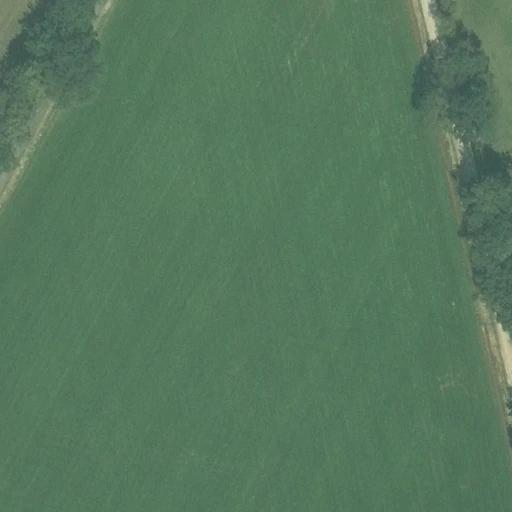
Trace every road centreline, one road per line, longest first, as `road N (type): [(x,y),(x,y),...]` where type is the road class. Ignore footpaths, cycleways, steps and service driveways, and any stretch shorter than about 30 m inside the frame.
road 1 (track): [(425,0),(511,357)]
road 2 (unclassified): [(0,182),(99,0)]
